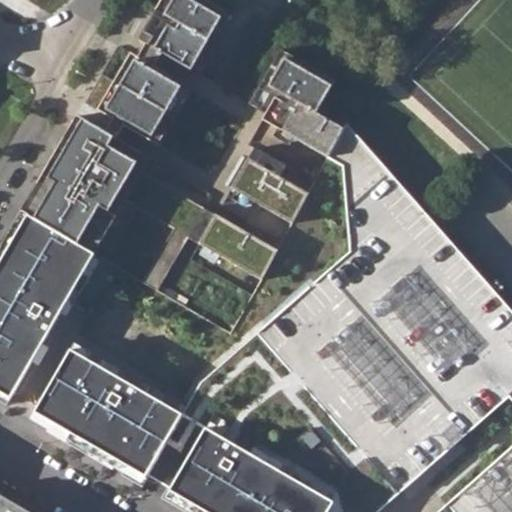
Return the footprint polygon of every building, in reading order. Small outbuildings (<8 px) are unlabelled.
[(226,11),(206,0),(162,0),(139,40),(191,71),(226,11)] [(184,84),(131,53),(98,111),(150,141),(184,84)] [(263,120),(328,158),(345,129),(317,113),(336,81),(289,54),(270,87),(287,97),(283,103),(275,98),(263,120)] [(78,116),(21,208),(96,254),(126,202),(174,229),(143,282),(157,291),(206,209),(143,172),(99,147),(107,133),(78,116)] [(151,159),(107,133),(99,147),(143,172),(151,159)] [(232,188),(293,223),(309,194),(249,159),(232,188)] [(21,208),(0,240),(0,406),(96,254),(21,208)] [(279,251),(216,215),(199,245),(262,280),(279,251)] [(154,329),(181,340),(191,316),(164,305),(154,329)] [(183,404),(70,339),(26,415),(139,479),(183,404)] [(207,414),(165,485),(202,511),(356,511),(339,491),(207,414)] [(511,511),(511,446),(436,511),(511,511)] [(32,511),(0,493),(0,511),(32,511)]
